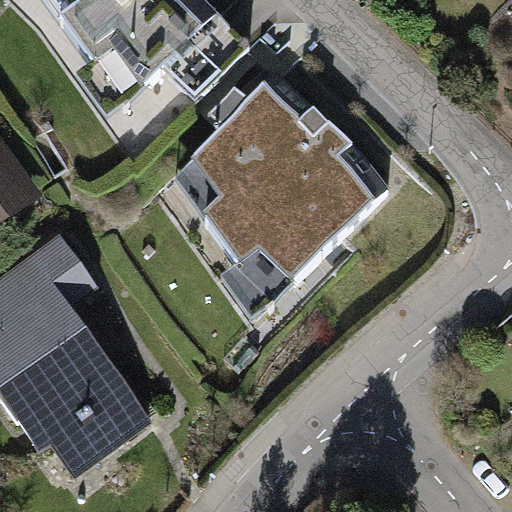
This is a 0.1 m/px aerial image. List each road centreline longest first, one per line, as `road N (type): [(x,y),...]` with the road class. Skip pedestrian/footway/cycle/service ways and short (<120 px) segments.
road 1 (residential): [(511,206),(485,166),(323,0)]
road 2 (residential): [(511,262),(357,399)]
road 3 (residential): [(357,399),(471,511)]
road 4 (residential): [(357,399),(245,511)]
